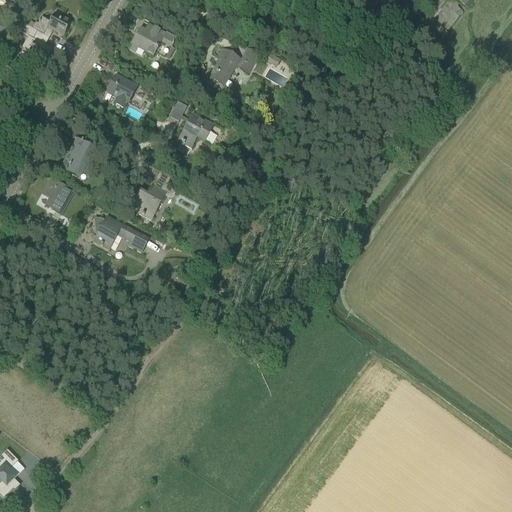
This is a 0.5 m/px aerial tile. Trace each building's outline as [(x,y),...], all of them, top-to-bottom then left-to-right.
[(433,37),(440,28),(447,34),(463,12),(457,8),(458,6),(450,0),(437,0),(418,25),(433,37)] [(53,32),(63,38),(71,24),(55,15),(51,23),(42,18),(38,25),(36,24),(35,25),(29,22),(27,26),(27,27),(49,39),(51,35),(52,35),(53,32)] [(129,50),(136,54),(138,50),(153,58),(161,43),(171,49),(165,59),(168,61),(174,50),(172,48),(177,38),(166,32),(165,33),(148,24),(145,31),(141,40),(136,37),(129,50)] [(44,64),(48,56),(52,50),(45,47),(47,44),(46,44),(48,39),(49,40),(49,39),(27,27),(27,26),(24,25),(20,33),(28,37),(23,47),(30,51),(28,56),(44,64)] [(449,35),(441,29),(435,37),(443,43),(449,35)] [(210,80),(218,85),(224,89),(235,69),(248,76),(259,57),(247,50),(240,61),(223,51),(219,59),(221,60),(210,80)] [(0,63),(6,66),(11,58),(3,54),(0,59),(0,63)] [(271,55),(266,64),(276,69),(280,61),(271,55)] [(123,110),(124,111),(127,106),(137,89),(116,78),(107,94),(117,99),(114,105),(123,110)] [(178,142),(187,147),(192,150),(197,140),(205,144),(214,127),(193,114),(192,116),(189,122),(190,123),(189,126),(187,125),(176,146),(178,142)] [(76,139),(60,170),(79,181),(96,150),(76,139)] [(130,210),(139,215),(152,222),(165,197),(168,199),(169,199),(170,199),(171,199),(172,199),(173,198),(174,198),(174,197),(176,194),(168,190),(167,186),(171,178),(161,172),(155,182),(149,194),(150,194),(149,198),(140,193),(132,207),(131,207),(130,208),(131,209),(130,210)] [(211,184),(203,177),(197,183),(205,190),(211,184)] [(61,216),(66,207),(73,194),(51,182),(43,196),(50,200),(46,207),(61,216)] [(98,203),(106,208),(110,199),(102,195),(98,203)] [(122,240),(129,244),(127,247),(141,255),(148,241),(107,219),(103,227),(95,227),(97,239),(94,244),(101,247),(100,248),(102,249),(103,248),(109,251),(110,250),(116,237),(122,240)] [(195,265),(187,277),(187,278),(195,283),(203,270),(207,264),(197,257),(193,263),(195,265)] [(192,295),(196,288),(182,278),(178,284),(177,286),(192,295)] [(18,462),(7,451),(0,458),(0,481),(2,484),(0,485),(0,496),(3,500),(18,486),(13,482),(17,479),(9,471),(18,462)]
